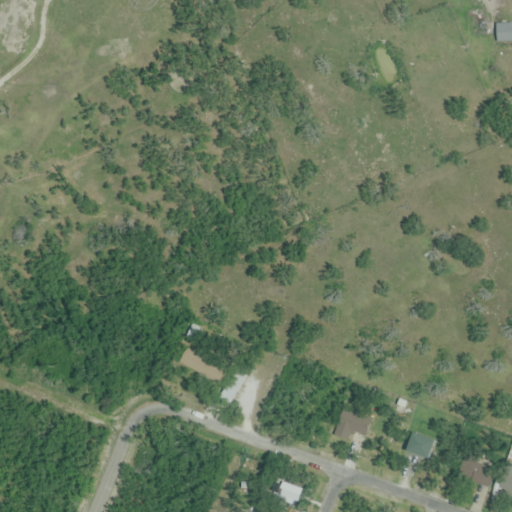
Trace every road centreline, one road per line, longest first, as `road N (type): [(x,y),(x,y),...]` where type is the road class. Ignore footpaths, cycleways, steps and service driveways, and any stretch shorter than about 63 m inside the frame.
road 1 (residential): [(186,414),(461,511)]
road 2 (residential): [(186,414),(128,404),(83,511)]
